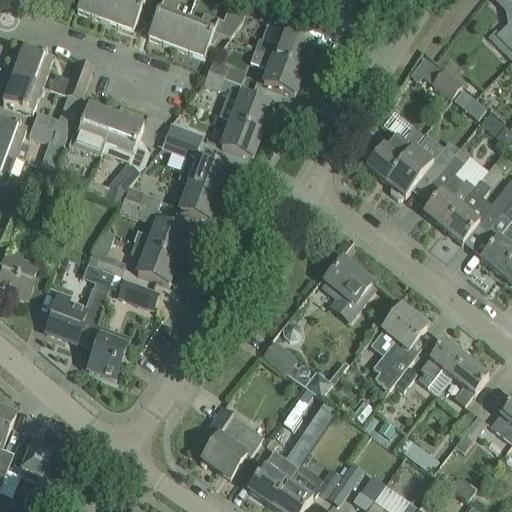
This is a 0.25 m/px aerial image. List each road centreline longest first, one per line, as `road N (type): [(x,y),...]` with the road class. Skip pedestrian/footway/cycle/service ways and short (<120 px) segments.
road 1 (residential): [(122,458),(307,188)]
road 2 (residential): [(511,350),(307,188)]
road 3 (residential): [(307,188),(428,0)]
road 4 (residential): [(171,79),(9,16)]
road 5 (residential): [(122,458),(0,350)]
